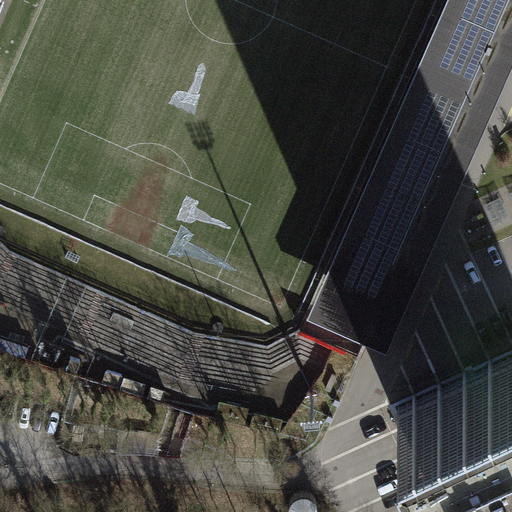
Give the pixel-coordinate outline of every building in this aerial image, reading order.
[(511,0),(442,0),(304,312),(367,339),(387,346),(511,61),(511,0)] [(511,511),(511,352),(392,404),(438,511),(511,511)] [(249,407),(219,400),(215,417),(245,424),(249,407)] [(283,417),(254,411),(251,426),(279,433),(283,417)] [(113,421),(85,414),(82,427),(110,433),(113,421)]
